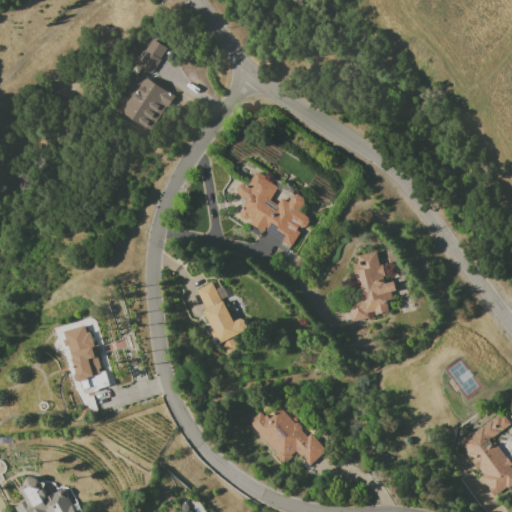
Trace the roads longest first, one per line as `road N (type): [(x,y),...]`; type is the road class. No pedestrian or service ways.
road 1 (residential): [(250,78),(180,173),(156,230),(150,270),(163,373),(204,453),(263,496),(320,511)]
road 2 (tertiary): [(511,326),(403,183),(373,155),(250,78),(198,0)]
road 3 (residential): [(117,0),(0,65)]
